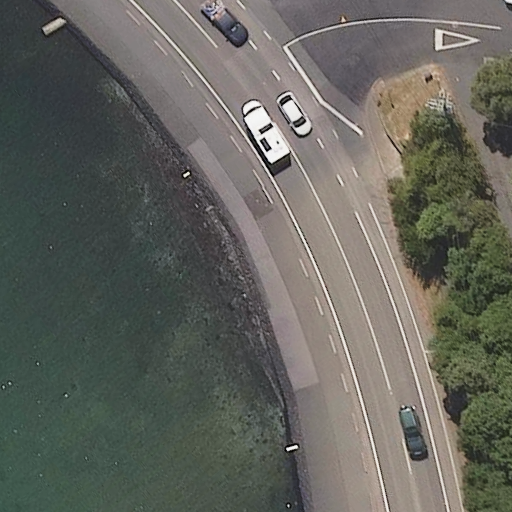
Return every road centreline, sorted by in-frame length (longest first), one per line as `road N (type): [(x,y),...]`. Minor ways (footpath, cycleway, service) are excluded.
road 1 (secondary): [(241,78),(300,165),(352,268),(420,511)]
road 2 (residential): [(439,18),(511,213)]
